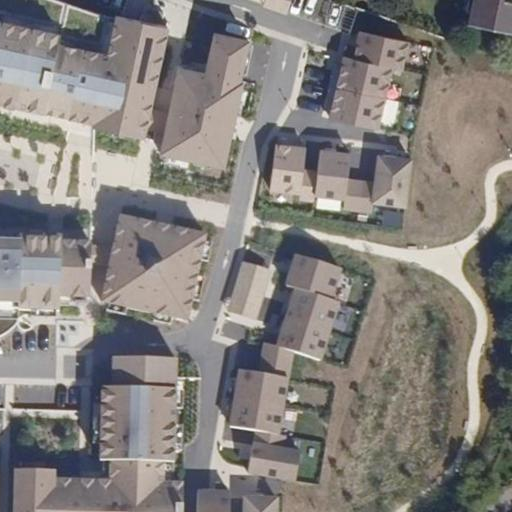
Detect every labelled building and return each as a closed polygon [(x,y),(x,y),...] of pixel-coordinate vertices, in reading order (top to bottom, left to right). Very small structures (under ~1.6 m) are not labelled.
[(511,0),(474,0),(470,24),(511,32),(511,0)] [(0,102),(154,138),(176,22),(116,11),(110,46),(69,38),(72,24),(4,11),(1,25),(0,24),(0,102)] [(254,37),(216,29),(209,69),(182,63),(161,151),(230,168),(249,78),(247,78),(254,37)] [(411,39),(362,29),(356,54),(345,52),(331,117),(382,127),(396,66),(405,67),(411,39)] [(308,145),(278,141),(270,189),(301,193),(300,199),(317,201),(317,193),(346,197),(345,209),(374,213),(375,202),(411,206),(416,154),(379,150),(377,179),(351,177),(354,152),(320,148),(318,170),(305,168),(308,145)] [(210,233),(121,213),(103,301),(193,320),(210,233)] [(0,304),(93,309),(92,237),(0,235),(0,304)] [(345,268),(297,255),(288,285),(298,289),(279,346),(296,352),(324,363),(342,302),(334,299),(345,268)] [(282,436),(296,352),(279,346),(264,341),(260,372),(239,370),(230,427),(282,436)] [(61,471),(16,469),(13,511),(177,511),(178,359),(116,355),(115,385),(105,385),(103,461),(114,461),(113,478),(61,477),(61,471)] [(304,451),(256,443),(250,475),(300,483),(304,451)] [(231,511),(232,491),(200,491),(199,511),(282,511),(283,496),(245,495),(244,511),(231,511)]
